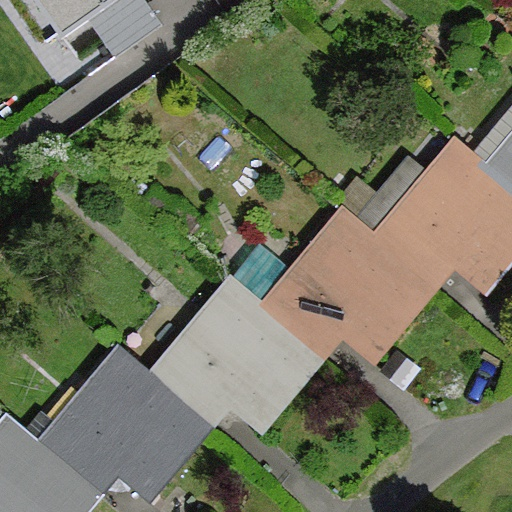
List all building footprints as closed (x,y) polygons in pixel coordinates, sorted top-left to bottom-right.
[(8,0),(7,1),(39,48),(61,32),(67,40),(90,24),(115,60),(162,27),(143,0),(8,0)] [(438,185),(387,247),(428,281),(438,288),(462,259),(485,278),(511,245),(511,189),(497,177),(457,144),(430,178),(438,185)] [(511,160),(497,177),(511,189),(511,160)] [(430,178),(407,161),(355,221),(387,247),(438,185),(430,178)] [(326,254),(273,316),(315,351),(325,359),(344,337),(351,328),(373,347),(428,281),(387,247),(355,221),(346,214),(317,247),(326,254)] [(213,323),(162,385),(203,420),(212,428),(231,405),(238,397),(261,417),(315,351),(273,316),(234,282),(205,316),(213,323)] [(101,392),(49,454),(91,489),(100,496),(117,477),(125,467),(148,485),(203,420),(162,385),(122,351),(93,385),(101,392)] [(0,511),(72,511),(91,489),(49,454),(10,421),(0,432),(0,511)]
